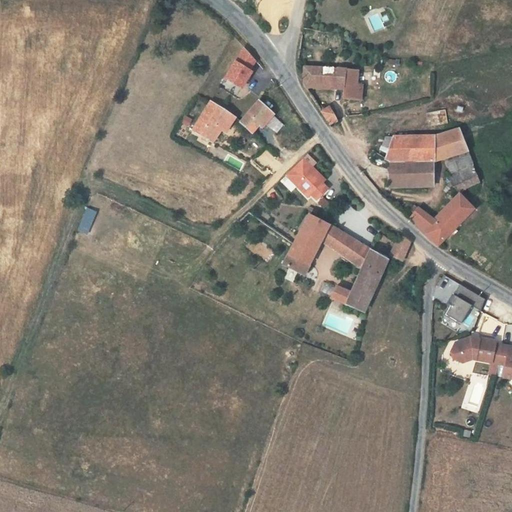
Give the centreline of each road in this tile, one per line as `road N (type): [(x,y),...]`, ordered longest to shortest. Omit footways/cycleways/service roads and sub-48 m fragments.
road 1 (unclassified): [(409,511),(436,247)]
road 2 (unclassified): [(436,247),(360,183),(282,68)]
